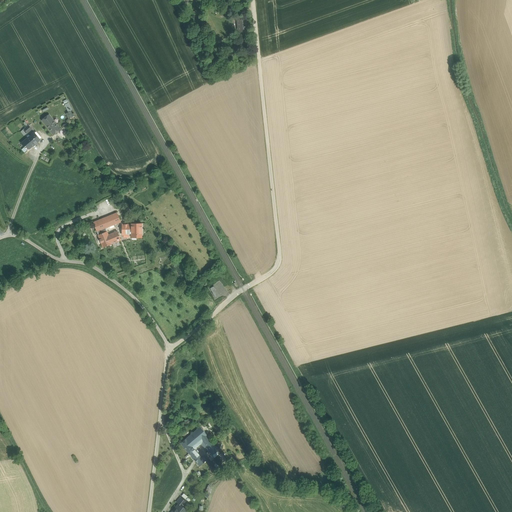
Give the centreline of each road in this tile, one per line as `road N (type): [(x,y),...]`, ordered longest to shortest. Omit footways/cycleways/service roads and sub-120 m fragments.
road 1 (unclassified): [(170,348),(279,264),(252,0)]
road 2 (unclassified): [(0,237),(18,236),(60,260),(92,266),(138,303),(170,348)]
road 3 (unclassified): [(149,511),(170,348)]
road 4 (track): [(56,107),(41,118),(48,139),(8,233)]
